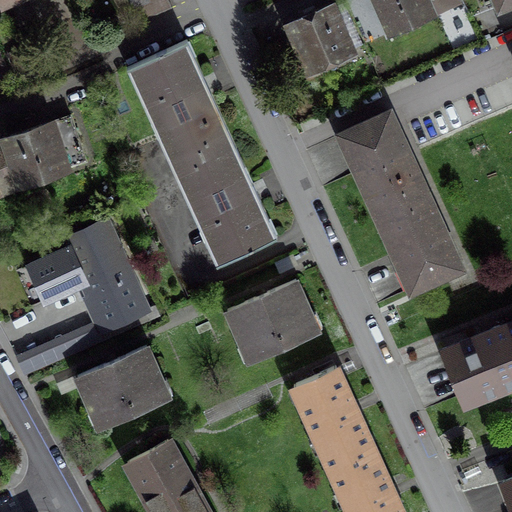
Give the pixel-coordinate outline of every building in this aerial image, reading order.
[(433,10),(428,0),(376,0),(390,30),(433,10)] [(428,0),(433,10),(454,0),(428,0)] [(373,59),(345,1),(282,31),(310,89),(373,59)] [(207,85),(186,40),(126,67),(217,263),(276,236),(254,188),(207,85)] [(413,158),(394,113),(342,136),(408,288),(460,266),(439,216),(413,158)] [(86,160),(71,114),(5,136),(21,181),(86,160)] [(0,190),(21,181),(5,136),(0,138),(0,190)] [(145,307),(108,226),(30,262),(46,297),(85,279),(92,294),(84,297),(99,328),(145,307)] [(341,335),(317,277),(230,313),(254,371),(341,335)] [(511,321),(447,346),(467,398),(511,381),(511,321)] [(98,341),(91,326),(24,355),(30,370),(98,341)] [(168,394),(146,344),(77,374),(99,423),(168,394)] [(356,407),(336,364),(295,383),(352,511),(402,511),(394,492),(356,407)] [(208,511),(169,440),(129,462),(156,511),(208,511)]
